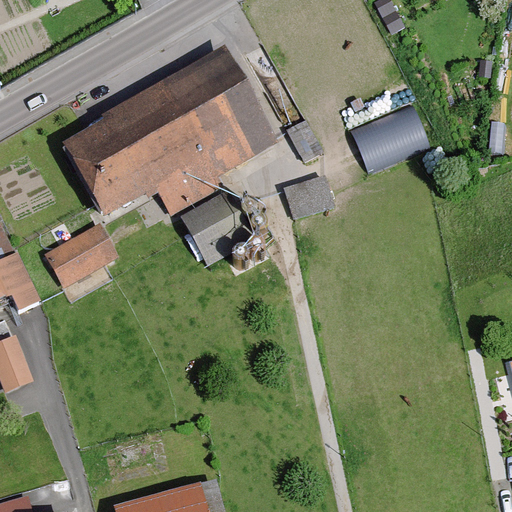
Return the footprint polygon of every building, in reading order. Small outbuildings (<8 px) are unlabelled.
[(51,156),(94,227),(148,195),(165,223),(209,196),(203,187),(263,151),(207,61),(51,156)] [(413,105),(351,130),(368,171),(430,146),(413,105)] [(327,179),(289,191),(297,218),(336,206),(327,179)] [(173,231),(200,275),(241,251),(214,207),(173,231)] [(42,262),(61,294),(111,264),(92,232),(42,262)] [(0,302),(8,317),(29,306),(0,250),(0,302)] [(17,337),(0,344),(0,378),(7,395),(36,382),(17,337)] [(116,511),(203,511),(196,488),(116,511)]
